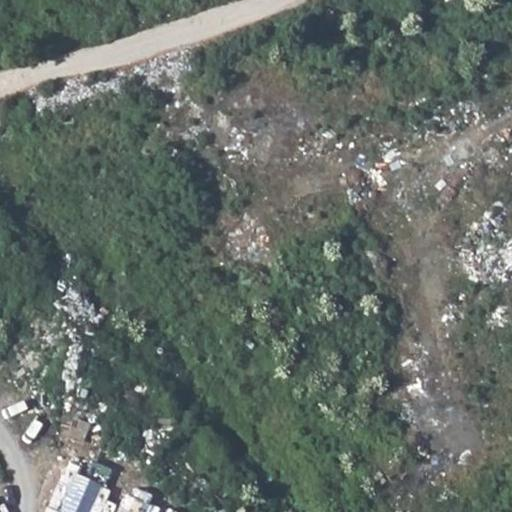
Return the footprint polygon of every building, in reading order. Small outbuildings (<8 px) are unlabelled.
[(123,84),(82,103),(92,125),(133,106),(123,84)] [(198,156),(204,171),(223,163),(216,148),(198,156)] [(291,229),(292,195),(263,194),(262,228),(291,229)] [(303,197),(306,230),(323,229),(319,196),(303,197)] [(381,198),(341,222),(356,246),(396,222),(381,198)] [(464,353),(469,387),(500,382),(495,349),(464,353)]
